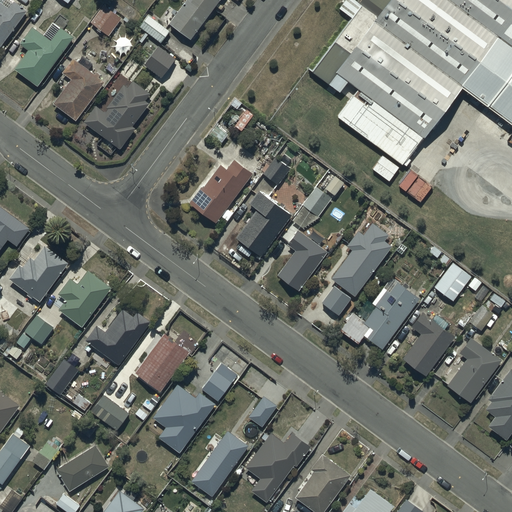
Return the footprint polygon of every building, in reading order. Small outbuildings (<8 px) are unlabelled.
[(0,0),(0,45),(27,9),(14,0),(12,3),(8,0),(0,0)] [(190,38),(217,0),(224,0),(227,2),(227,0),(183,0),(168,22),(190,38)] [(511,129),(511,0),(391,0),(348,57),(330,45),(309,73),(341,98),(347,88),(357,93),(336,119),(407,169),(461,91),(511,129)] [(121,17),(103,4),(91,21),(108,34),(121,17)] [(138,25),(145,30),(138,40),(141,42),(148,32),(160,41),(169,30),(147,13),(138,25)] [(37,84),(73,35),(60,26),(60,27),(53,22),(44,34),(32,26),(20,43),(28,48),(14,67),(37,84)] [(175,57),(158,44),(143,63),(160,76),(175,57)] [(82,54),(77,61),(73,58),(63,71),(71,78),(53,102),(76,119),(104,81),(88,69),(93,62),(82,54)] [(135,126),(132,124),(148,102),(144,99),(149,92),(132,79),(127,86),(123,83),(103,110),(96,105),(84,121),(119,147),(135,126)] [(289,167),(274,156),(262,173),(278,183),(289,167)] [(215,221),(251,172),(233,158),(226,168),(220,163),(202,187),(201,185),(189,201),(215,221)] [(343,181),(334,174),(325,187),(334,193),(343,181)] [(302,204),(303,204),(292,219),(302,227),(319,216),(318,215),(331,197),(316,186),(302,204)] [(260,255),(291,214),(257,189),(248,202),(256,208),(235,236),(260,255)] [(0,248),(8,238),(17,245),(30,228),(0,204),(0,248)] [(385,239),(389,233),(372,221),(363,233),(358,230),(347,245),(351,248),(330,277),(355,295),(392,244),(385,239)] [(298,289),(327,250),(297,228),(286,243),(294,249),(276,273),(298,289)] [(9,277),(28,291),(26,293),(32,297),(33,295),(39,300),(70,259),(46,241),(34,257),(31,254),(23,265),(20,263),(9,277)] [(471,275),(452,261),(434,285),(453,299),(471,275)] [(82,326),(111,286),(88,269),(78,283),(70,277),(58,293),(66,299),(59,308),(82,326)] [(371,302),(375,305),(364,320),(352,311),(339,329),(358,343),(364,334),(381,347),(418,298),(390,277),(371,302)] [(351,297),(334,285),(322,302),(339,314),(351,297)] [(481,329),(493,312),(491,310),(495,304),(488,300),(472,323),(481,329)] [(118,364),(150,320),(136,310),(132,315),(122,307),(104,330),(96,324),(85,339),(118,364)] [(425,374),(455,335),(446,329),(450,324),(435,313),(432,318),(421,310),(410,325),(419,332),(401,356),(425,374)] [(54,326),(37,314),(25,331),(42,343),(54,326)] [(160,390),(188,350),(162,332),(134,371),(160,390)] [(470,400),(500,358),(470,336),(458,352),(466,357),(447,384),(470,400)] [(60,394),(79,369),(65,357),(46,382),(60,394)] [(237,373),(221,361),(201,388),(218,400),(237,373)] [(505,438),(511,428),(511,368),(510,367),(487,397),(491,400),(485,408),(494,415),(487,424),(505,438)] [(250,385),(258,374),(251,369),(243,380),(250,385)] [(179,451),(214,402),(198,390),(195,396),(176,382),(152,416),(165,425),(158,436),(179,451)] [(132,408),(105,388),(90,410),(117,429),(132,408)] [(0,431),(19,404),(0,390),(0,431)] [(276,404),(263,394),(248,416),(262,425),(276,404)] [(13,433),(12,432),(0,449),(0,480),(3,483),(29,444),(20,437),(24,431),(18,427),(13,433)] [(211,495),(248,444),(227,429),(191,480),(211,495)] [(284,442),(271,431),(245,466),(260,477),(250,490),(265,501),(294,463),(296,465),(310,446),(292,432),(284,442)] [(44,468),(60,446),(49,439),(47,442),(46,441),(33,460),(44,468)] [(56,469),(69,490),(109,465),(96,444),(56,469)] [(317,511),(321,511),(350,473),(322,453),(310,468),(314,470),(295,496),(317,511)] [(386,511),(393,504),(369,486),(354,506),(348,501),(339,511),(386,511)] [(0,511),(11,511),(22,497),(11,489),(0,503),(0,511)] [(140,511),(144,507),(119,489),(102,511),(140,511)] [(74,511),(80,505),(63,492),(56,503),(68,511),(74,511)] [(420,511),(422,510),(405,497),(394,511),(420,511)]
